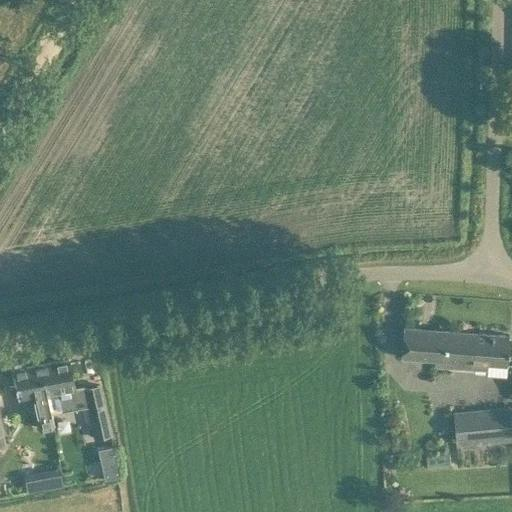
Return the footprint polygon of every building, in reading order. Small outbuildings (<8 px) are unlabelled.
[(507,365),(508,354),(509,334),(402,326),(400,356),(433,359),(433,365),(486,369),(486,364),(507,365)] [(68,358),(40,363),(46,394),(50,412),(50,413),(88,405),(88,406),(95,438),(111,435),(100,384),(84,388),(83,385),(74,387),(68,358)] [(25,366),(25,363),(22,362),(15,364),(13,366),(14,368),(11,369),(17,398),(31,396),(37,429),(52,426),(50,413),(40,363),(25,366)] [(452,411),(456,445),(511,439),(511,415),(511,407),(511,405),(452,411)] [(112,445),(98,448),(104,478),(118,475),(120,475),(113,445),(112,445)] [(59,470),(27,476),(30,490),(62,484),(59,470)]
